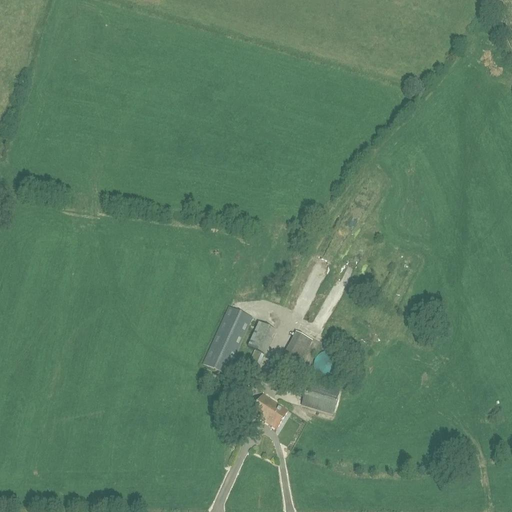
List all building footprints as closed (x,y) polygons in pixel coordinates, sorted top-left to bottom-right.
[(318,277),(311,289),(319,294),(326,282),(318,277)] [(253,319),(229,308),(204,365),(227,376),(253,319)] [(250,349),(255,351),(240,383),(250,387),(261,362),(263,355),(264,355),(270,341),(275,331),(261,324),(250,349)] [(300,332),(281,363),(295,371),(314,340),(300,332)] [(315,374),(317,376),(321,379),(323,381),(326,381),(329,381),(332,380),(334,379),(336,378),(338,376),(341,372),(342,369),(342,364),(341,360),(339,357),(336,354),(332,352),(329,352),(326,352),(322,352),(320,354),(317,356),(315,358),(314,361),(313,364),(313,367),(313,370),(315,374)] [(290,371),(274,362),(265,377),(281,387),(290,371)] [(340,390),(309,381),(302,406),(333,415),(340,390)] [(278,429),(288,411),(262,396),(251,414),(278,429)] [(240,430),(243,420),(236,418),(233,428),(240,430)]
